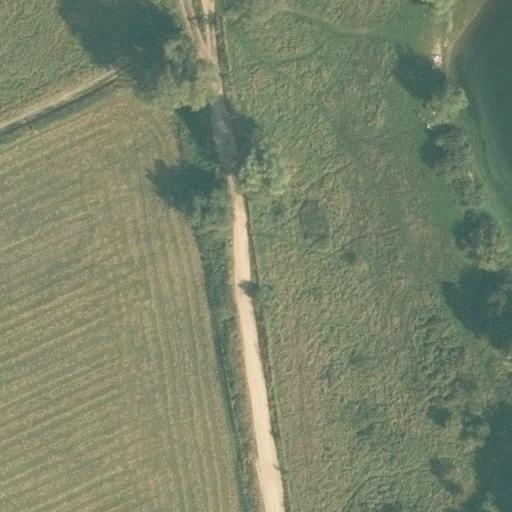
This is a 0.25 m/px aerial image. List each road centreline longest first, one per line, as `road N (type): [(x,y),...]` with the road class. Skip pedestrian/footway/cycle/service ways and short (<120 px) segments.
road 1 (track): [(275,511),(209,38)]
road 2 (track): [(209,38),(0,124)]
